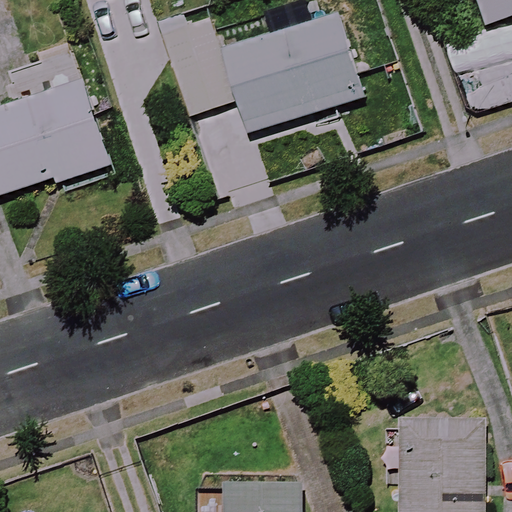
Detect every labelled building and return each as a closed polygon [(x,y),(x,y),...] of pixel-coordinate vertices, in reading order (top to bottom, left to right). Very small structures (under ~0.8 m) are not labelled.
[(511,19),(511,0),(477,0),(487,28),(511,19)] [(365,100),(340,17),(220,54),(210,21),(165,35),(191,118),(239,103),(249,136),(365,100)] [(0,197),(110,165),(86,84),(0,110),(0,197)] [(484,511),(486,418),(393,417),(392,487),(399,487),(398,511),(484,511)] [(302,511),(303,483),(220,483),(220,511),(302,511)]
